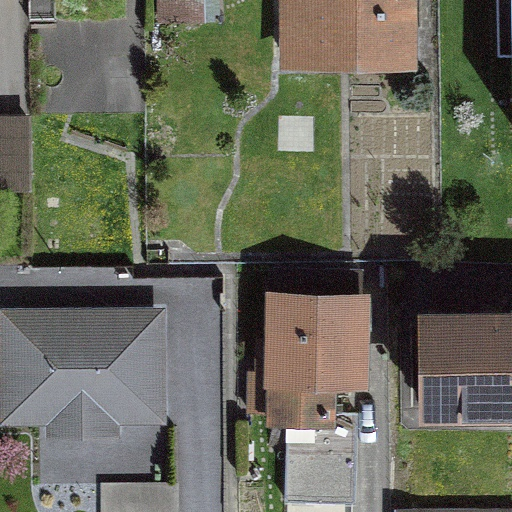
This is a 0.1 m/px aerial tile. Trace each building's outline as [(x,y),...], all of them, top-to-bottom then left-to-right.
[(408,58),(408,0),(287,0),(285,54),(285,57),(408,58)] [(0,179),(30,179),(30,120),(0,120),(0,179)] [(328,413),(328,411),(329,373),(357,373),(360,272),(276,270),(275,338),(259,338),(258,371),(274,371),(273,411),(288,412),(328,413)] [(511,309),(510,310),(510,314),(423,315),(424,406),(427,406),(427,401),(471,401),(471,405),(511,405),(511,309)] [(110,414),(157,414),(156,314),(6,315),(7,415),(55,415),(55,404),(109,404),(110,414)] [(328,413),(288,412),(285,499),(354,501),(356,412),(328,411),(328,413)] [(101,511),(176,511),(177,482),(102,483),(101,511)]
